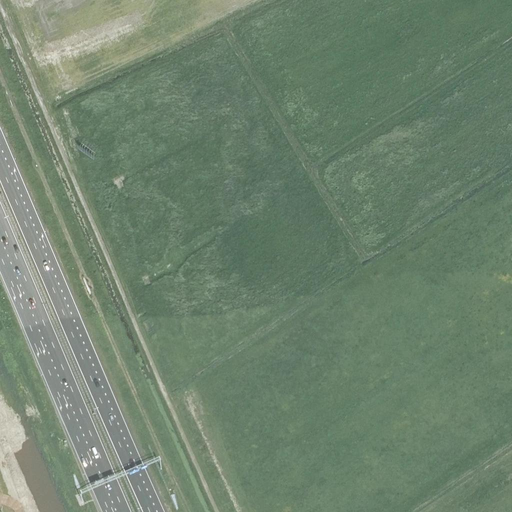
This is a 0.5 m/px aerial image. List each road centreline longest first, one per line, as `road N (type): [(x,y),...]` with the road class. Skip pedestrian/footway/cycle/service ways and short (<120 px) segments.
road 1 (trunk): [(149,511),(0,165)]
road 2 (trunk): [(0,229),(120,511)]
